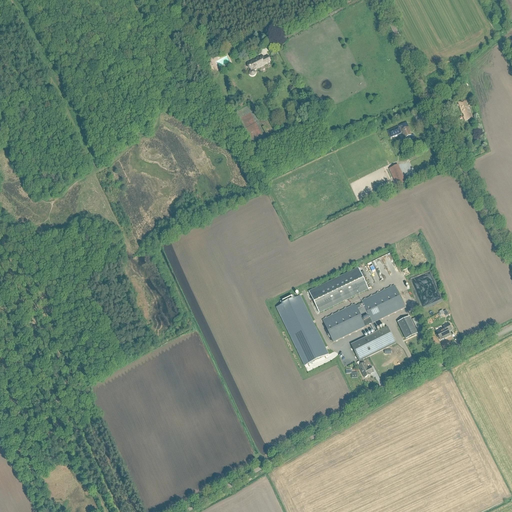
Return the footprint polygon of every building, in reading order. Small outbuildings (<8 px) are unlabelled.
[(270,62),(268,57),(263,59),(262,56),(247,64),(251,71),(250,72),(249,73),(249,75),(250,76),(251,76),(253,76),(254,76),(255,75),(255,73),(255,72),(254,71),(266,65),(266,64),(270,62)] [(209,75),(214,72),(215,72),(211,63),(205,66),(209,75)] [(462,114),(463,114),(466,122),(473,119),(468,104),(469,104),(468,99),(458,103),(462,114)] [(255,111),(245,114),(251,139),(268,135),(264,119),(257,120),(255,111)] [(399,126),(400,128),(398,128),(398,127),(387,132),(390,139),(401,134),(401,133),(402,133),(404,138),(405,138),(407,142),(415,138),(413,135),(411,135),(406,123),(399,126)] [(406,184),(398,165),(389,169),(397,188),(406,184)] [(382,188),(392,186),(391,183),(388,184),(387,180),(381,182),(382,188)] [(416,238),(392,250),(403,272),(427,260),(416,238)] [(396,262),(392,251),(386,254),(390,263),(389,264),(393,276),(400,273),(396,262)] [(382,261),(383,264),(386,263),(382,256),(375,260),(377,263),(382,261)] [(383,279),(373,260),(368,263),(376,278),(377,277),(378,281),(383,279)] [(369,290),(358,268),(309,292),(319,314),(369,290)] [(323,321),(333,343),(405,308),(394,286),(361,302),(362,304),(357,307),(355,305),(323,321)] [(328,355),(300,297),(297,298),(295,299),(293,301),(284,305),(282,306),(277,308),(305,367),(328,355)] [(418,334),(410,317),(398,323),(406,340),(418,334)] [(412,320),(419,334),(422,332),(416,318),(412,320)] [(436,333),(440,341),(450,336),(448,332),(452,330),(449,324),(442,327),(444,329),(436,333)] [(376,333),(351,345),(355,353),(359,362),(363,360),(395,344),(387,328),(376,333)] [(363,360),(359,362),(361,366),(359,367),(364,379),(371,375),(370,375),(374,373),(371,367),(367,369),(365,364),(364,364),(363,360)] [(257,487),(260,493),(269,488),(265,482),(257,487)] [(235,497),(237,503),(259,493),(256,488),(235,497)]
